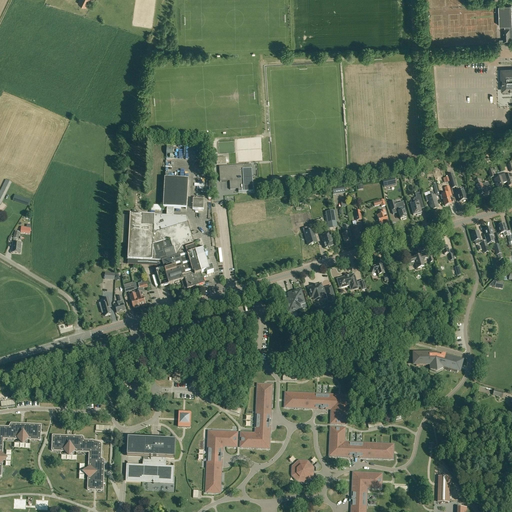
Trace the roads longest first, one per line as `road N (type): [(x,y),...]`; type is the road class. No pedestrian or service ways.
road 1 (secondary): [(271,279),(462,222)]
road 2 (residential): [(360,465),(395,469),(409,462),(422,423),(465,377),(468,356)]
road 3 (residential): [(271,279),(258,359),(277,379),(279,418),(290,424)]
road 4 (secondary): [(133,320),(271,279)]
road 5 (residential): [(468,356),(464,330),(477,277),(462,222)]
road 6 (residential): [(0,412),(108,413),(126,434)]
road 7 (residential): [(126,434),(158,409),(133,320)]
road 8 (unclassified): [(79,336),(68,297),(0,254)]
